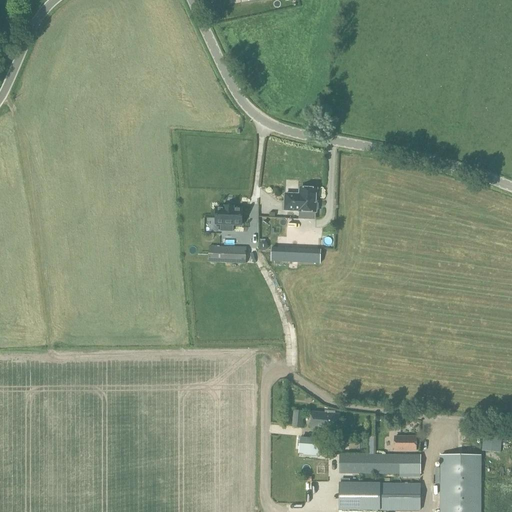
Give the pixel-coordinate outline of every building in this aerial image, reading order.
[(300,195),(285,195),(285,210),(299,211),(299,212),(316,212),(316,211),(318,210),(318,204),(316,203),(317,189),(300,189),(300,195)] [(217,208),(216,225),(221,225),(221,232),(228,232),(233,232),(233,225),(241,226),(242,209),(233,209),(234,208),(225,207),(225,209),(217,208)] [(249,238),(283,238),(283,216),(249,216),(249,238)] [(243,248),(228,247),(209,246),(209,247),(198,246),(197,255),(209,256),(208,262),(246,264),(247,248),(243,248)] [(320,263),(321,250),(273,248),(272,261),(320,263)] [(230,268),(230,281),(235,281),(235,274),(253,274),(253,268),(230,268)] [(303,428),(304,412),(294,411),(292,427),(303,428)] [(338,415),(313,413),(312,428),(328,430),(328,433),(337,434),(337,431),(338,415)] [(320,452),(322,440),(300,438),(298,450),(320,452)] [(416,438),(395,438),(395,452),(416,452),(416,438)] [(340,455),(340,447),(332,447),(332,455),(340,455)] [(255,467),(270,467),(270,452),(255,452),(255,467)] [(421,456),(340,455),(340,474),(421,474),(421,456)] [(480,511),(481,456),(441,456),(440,511),(480,511)] [(325,481),(310,482),(310,506),(326,505),(325,481)] [(339,483),(339,510),(420,511),(421,484),(339,483)]
